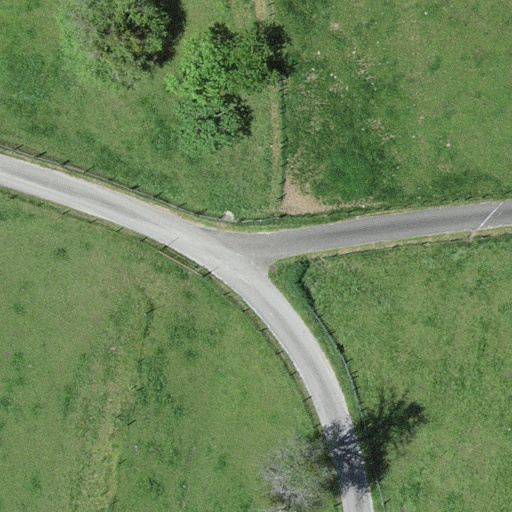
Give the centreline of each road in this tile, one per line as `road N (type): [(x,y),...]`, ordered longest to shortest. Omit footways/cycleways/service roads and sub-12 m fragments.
road 1 (unclassified): [(358,511),(325,391),(289,326),(245,272),(180,233),(0,167)]
road 2 (track): [(511,214),(220,254)]
